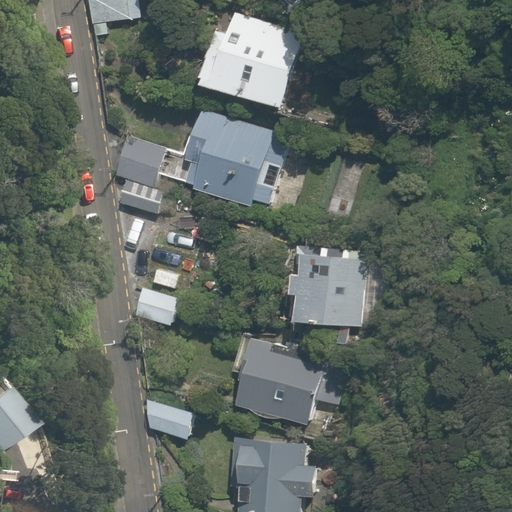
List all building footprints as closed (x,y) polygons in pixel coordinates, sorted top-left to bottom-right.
[(131,0),(92,0),(96,25),(134,20),(131,0)] [(231,30),(218,27),(202,84),(285,108),(307,35),(236,14),(231,30)] [(263,182),(270,159),(282,163),(290,136),(279,132),(205,110),(193,151),(207,155),(197,187),(256,205),(258,200),(270,204),(275,185),(263,182)] [(172,140),(127,141),(128,176),(172,175),(172,140)] [(167,199),(126,187),(122,202),(163,214),(167,199)] [(301,314),(300,322),(378,326),(379,306),(390,306),(392,265),(350,263),(351,254),(322,252),(323,242),(304,241),(303,253),(306,253),(305,270),(294,270),(293,293),(305,293),(304,304),(295,304),(294,314),(301,314)] [(189,271),(156,268),(154,285),(187,289),(189,271)] [(183,297),(144,287),(137,315),(176,325),(183,297)] [(239,411),(310,431),(319,401),(330,404),(341,367),(259,343),(239,411)] [(0,453),(35,427),(3,385),(0,387),(0,453)] [(200,409),(150,405),(148,430),(198,435),(200,409)] [(316,445),(240,438),(235,488),(241,488),(238,511),(309,511),(310,501),(319,502),(322,467),(314,466),(316,445)]
